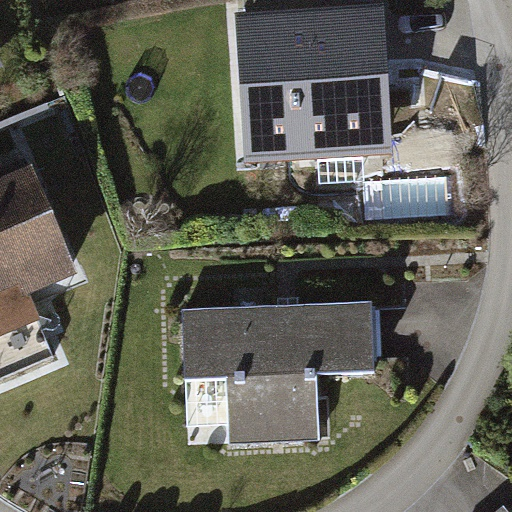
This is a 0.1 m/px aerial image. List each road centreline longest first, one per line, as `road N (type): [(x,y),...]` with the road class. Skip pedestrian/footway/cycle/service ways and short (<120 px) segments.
road 1 (residential): [(361,511),(405,480),(462,413),(511,275)]
road 2 (residential): [(511,156),(490,0)]
